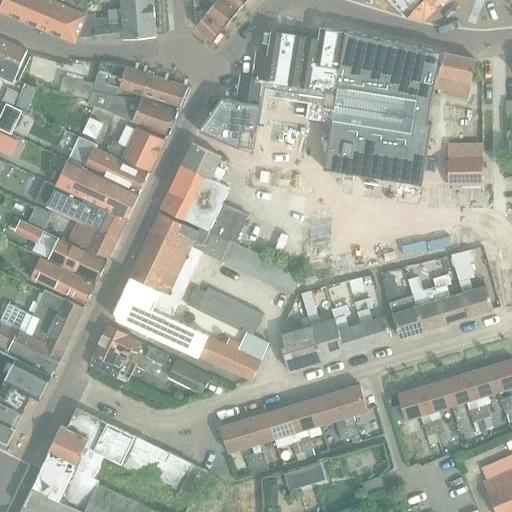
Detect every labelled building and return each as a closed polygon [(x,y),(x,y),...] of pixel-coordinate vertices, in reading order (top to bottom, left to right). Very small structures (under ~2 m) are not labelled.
[(3,0),(0,9),(0,10),(72,41),(85,7),(83,0),(3,0)] [(83,0),(85,7),(88,41),(95,40),(155,35),(152,0),(120,0),(121,8),(108,9),(108,16),(96,17),(96,14),(86,15),(91,3),(83,0)] [(217,0),(224,0),(239,10),(248,0),(192,0),(193,6),(198,6),(198,1),(197,0),(206,0),(213,5),(217,0)] [(225,29),(239,10),(224,0),(217,0),(213,5),(206,0),(197,0),(198,1),(201,1),(207,5),(203,11),(206,14),(196,26),(213,43),(225,29)] [(425,0),(431,5),(432,4),(436,0),(387,0),(392,4),(406,18),(423,0),(425,0)] [(436,9),(432,4),(431,5),(425,0),(423,0),(406,18),(423,22),(435,10),(436,9)] [(266,54),(256,53),(254,52),(250,76),(245,75),(239,74),(235,100),(260,104),(262,96),(309,103),(306,119),(331,123),(345,31),(319,27),(318,35),(307,33),(308,29),(302,28),(295,27),(294,31),(270,27),(267,45),(266,54)] [(331,123),(323,172),(437,177),(438,123),(434,123),(435,89),(441,52),(345,31),(331,123)] [(0,39),(0,74),(11,80),(25,51),(0,39)] [(442,53),(438,75),(471,82),(476,60),(442,53)] [(108,96),(132,97),(134,91),(140,93),(158,98),(169,102),(180,107),(188,88),(187,87),(154,76),(154,75),(122,65),(122,66),(114,64),(100,62),(93,82),(90,91),(108,96)] [(90,91),(93,82),(61,75),(58,90),(88,98),(90,91)] [(141,99),(132,97),(108,96),(90,91),(88,98),(86,106),(103,111),(104,110),(120,116),(168,135),(178,111),(168,107),(141,99)] [(221,98),(198,130),(253,155),(260,104),(235,100),(221,98)] [(0,136),(17,142),(23,123),(0,115),(0,136)] [(113,141),(108,152),(150,171),(165,140),(136,127),(135,130),(126,126),(118,143),(113,141)] [(68,160),(140,193),(149,174),(89,146),(90,143),(79,137),(68,160)] [(161,209),(200,227),(233,242),(243,221),(218,209),(228,187),(218,182),(224,170),(217,167),(222,156),(192,143),(161,209)] [(448,157),(448,186),(482,186),(482,156),(448,157)] [(56,185),(83,197),(128,217),(138,197),(66,164),(56,185)] [(118,239),(128,217),(83,197),(77,210),(90,216),(87,224),(118,239)] [(199,229),(200,227),(161,209),(129,277),(170,297),(196,309),(204,293),(175,279),(190,247),(213,257),(221,239),(199,229)] [(49,258),(97,281),(107,262),(63,242),(20,222),(15,232),(38,242),(34,250),(50,257),(49,258)] [(108,258),(118,239),(87,224),(83,233),(74,229),(71,236),(72,241),(108,258)] [(224,262),(232,244),(221,239),(213,257),(224,262)] [(235,267),(244,249),(232,244),(224,262),(235,267)] [(246,272),(254,254),(244,249),(235,267),(246,272)] [(456,272),(459,281),(465,280),(468,279),(473,278),(474,277),(470,262),(475,261),(471,249),(451,254),(456,272)] [(258,278),(267,259),(254,254),(246,272),(258,278)] [(30,278),(86,305),(96,285),(40,258),(30,278)] [(269,282),(277,264),(267,259),(258,278),(269,282)] [(280,287),(288,268),(277,264),(269,282),(280,287)] [(288,268),(280,287),(291,292),(299,273),(288,268)] [(415,307),(422,331),(445,324),(438,300),(439,300),(436,289),(435,289),(434,287),(423,290),(419,275),(406,279),(411,294),(415,307)] [(469,316),(462,293),(450,297),(447,285),(450,284),(447,275),(432,279),(434,287),(435,289),(436,289),(439,300),(438,300),(445,324),(469,316)] [(162,315),(170,297),(129,277),(113,312),(116,320),(198,358),(208,336),(162,315)] [(412,295),(403,298),(397,277),(382,282),(399,338),(422,331),(415,307),(412,295)] [(471,290),(468,279),(465,280),(459,281),(462,293),(469,316),(493,309),(486,286),(471,290)] [(207,315),(217,293),(206,287),(204,293),(196,309),(207,315)] [(344,354),(333,320),(319,324),(310,291),(301,294),(310,325),(321,361),(344,354)] [(354,302),(360,324),(366,347),(392,340),(384,317),(372,320),(368,309),(371,308),(369,298),(365,299),(362,291),(351,295),(354,302)] [(30,337),(63,352),(85,308),(63,297),(62,300),(44,292),(32,316),(38,319),(30,337)] [(218,320),(229,298),(217,293),(207,315),(218,320)] [(229,325),(240,303),(229,298),(218,320),(229,325)] [(240,331),(251,308),(240,303),(229,325),(240,331)] [(366,347),(360,324),(348,328),(344,316),(348,315),(345,305),(330,309),(333,320),(344,354),(366,347)] [(251,336),(252,334),(262,313),(251,308),(240,331),(245,334),(251,336)] [(321,361),(310,325),(301,328),(299,319),(284,323),(280,336),(284,347),(281,348),(289,371),(321,361)] [(63,352),(30,337),(0,322),(0,346),(54,370),(63,352)] [(88,365),(116,379),(136,339),(107,325),(93,354),(94,354),(88,365)] [(208,336),(198,358),(199,359),(249,382),(250,382),(250,381),(260,360),(267,344),(268,342),(252,334),(251,336),(245,334),(238,350),(210,337),(208,336)] [(147,358),(164,366),(170,355),(152,347),(147,358)] [(0,388),(0,439),(10,445),(32,397),(40,401),(51,374),(15,358),(0,388)] [(511,358),(490,366),(498,391),(511,386),(511,358)] [(168,377),(201,394),(211,376),(178,359),(168,377)] [(488,394),(498,391),(490,366),(467,373),(485,430),(493,427),(490,416),(491,416),(487,404),(490,403),(488,394)] [(476,433),(485,430),(467,373),(444,380),(452,405),(466,401),(476,433)] [(438,409),(452,405),(444,380),(421,387),(435,433),(444,430),(438,409)] [(336,392),(343,417),(367,410),(360,384),(336,392)] [(435,433),(421,387),(397,394),(405,419),(421,415),(427,435),(429,444),(437,442),(435,433)] [(346,426),(343,417),(336,392),(313,399),(320,424),(336,419),(344,446),(351,444),(346,426)] [(501,399),(505,411),(511,408),(511,403),(510,397),(501,399)] [(297,431),(320,424),(313,399),(290,405),(297,431)] [(274,438),(297,431),(290,405),(267,412),(274,438)] [(207,473),(207,471),(76,408),(67,428),(61,425),(46,456),(47,457),(32,489),(31,488),(30,490),(31,490),(23,507),(22,506),(21,508),(29,511),(157,511),(96,483),(98,480),(93,478),(103,456),(178,492),(176,496),(191,504),(199,489),(209,494),(217,478),(207,473)] [(252,445),(274,438),(267,412),(244,419),(252,445)] [(228,452),(252,445),(244,419),(220,426),(228,452)] [(346,426),(351,444),(361,441),(355,423),(346,426)] [(300,439),(305,457),(315,454),(309,437),(300,439)] [(298,460),(305,457),(300,439),(292,442),(298,460)] [(254,453),(259,471),(269,468),(263,450),(254,453)] [(252,474),(259,471),(254,453),(246,456),(250,468),(252,474)] [(287,473),(292,488),(307,484),(306,481),(320,477),(316,465),(287,473)] [(511,511),(511,469),(483,481),(496,511),(511,511)] [(362,484),(367,496),(385,488),(381,476),(362,484)]
